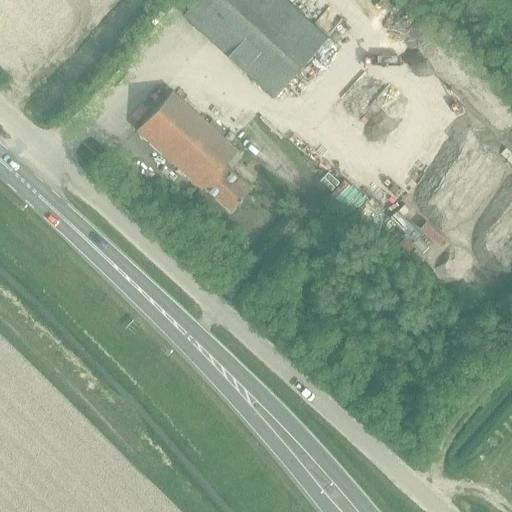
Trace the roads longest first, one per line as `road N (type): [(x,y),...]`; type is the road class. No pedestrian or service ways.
road 1 (unclassified): [(441,511),(0,109)]
road 2 (track): [(199,511),(0,314)]
road 3 (primary): [(188,338),(0,163)]
road 4 (primary): [(362,511),(261,400),(188,338)]
road 5 (primary): [(188,338),(325,511)]
